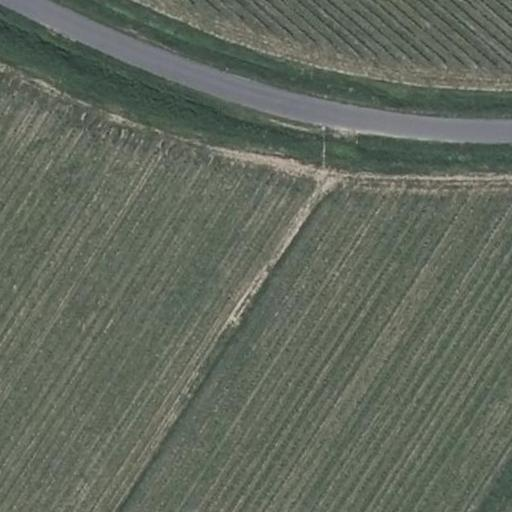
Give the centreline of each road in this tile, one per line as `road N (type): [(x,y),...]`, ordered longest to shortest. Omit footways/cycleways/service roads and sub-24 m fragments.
road 1 (unclassified): [(511,127),(433,128),(268,102),(27,0)]
road 2 (track): [(113,511),(353,116)]
